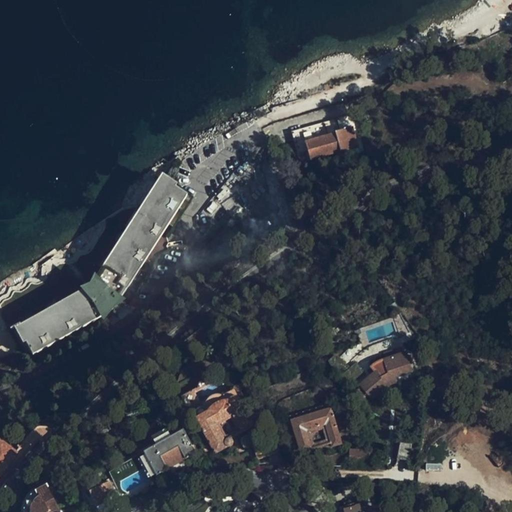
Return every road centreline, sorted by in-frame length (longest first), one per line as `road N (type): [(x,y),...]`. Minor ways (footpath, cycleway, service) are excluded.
road 1 (residential): [(511,154),(396,182),(273,262),(30,462),(0,504)]
road 2 (track): [(511,9),(418,47),(358,90),(266,122),(247,153)]
road 3 (residential): [(0,391),(58,370),(112,336),(198,254)]
road 4 (residential): [(130,511),(193,483),(234,477),(270,482),(302,511)]
road 5 (track): [(270,482),(304,474),(406,475)]
